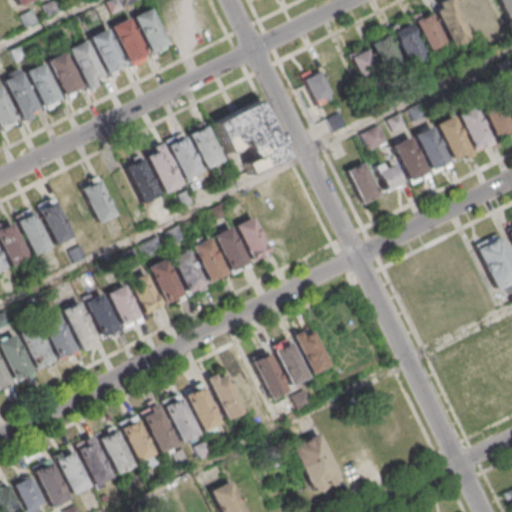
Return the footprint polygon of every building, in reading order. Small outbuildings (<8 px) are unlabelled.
[(41,6),(53,0),(59,13),(47,18),(41,6)] [(495,0),(511,0),(511,20),(507,23),(495,0)] [(433,10),(451,1),(469,37),(451,46),(433,10)] [(148,54),(166,45),(147,7),(129,16),(148,54)] [(19,16),(31,10),(37,23),(25,29),(19,16)] [(413,20),(429,12),(446,46),(430,54),(413,20)] [(126,64),(144,56),(125,17),(107,26),(126,64)] [(391,32),(407,24),(424,57),(408,65),(391,32)] [(105,75),(122,66),(103,28),(85,37),(105,75)] [(30,40),(42,34),(48,47),(36,53),(30,40)] [(370,43),(386,35),(402,69),(386,77),(370,43)] [(83,87),(101,78),(82,39),(64,48),(83,87)] [(9,51),(21,45),(27,58),(15,64),(9,51)] [(375,71),(363,48),(346,57),(358,80),(375,71)] [(62,98),(80,89),(60,51),(43,60),(62,98)] [(495,65),(507,60),(511,70),(511,72),(501,78),(495,65)] [(40,109),(58,100),(39,62),(21,71),(40,109)] [(312,106),(329,97),(315,68),(298,76),(312,106)] [(0,81),(20,121),(37,112),(17,71),(0,79),(0,81)] [(0,132),(16,124),(0,92),(0,132)] [(511,94),(501,99),(511,126),(511,94)] [(476,104),(493,95),(511,131),(494,140),(476,104)] [(209,118),(222,154),(244,145),(249,160),(242,163),(245,173),(288,157),(282,142),(275,144),(258,99),(209,118)] [(407,110),(420,104),(426,116),(413,123),(407,110)] [(454,115),(471,106),(489,142),(472,151),(454,115)] [(341,124),(336,114),(325,121),(331,130),(341,124)] [(384,121),(398,114),(404,127),(390,134),(384,121)] [(431,125),(449,116),(467,152),(449,160),(431,125)] [(185,134),(203,125),(221,160),(204,169),(185,134)] [(358,135),(376,126),(384,142),(366,151),(358,135)] [(409,135),(427,127),(445,162),(427,171),(409,135)] [(164,144),(182,135),(200,171),(182,180),(164,144)] [(388,146),(405,137),(423,173),(406,182),(388,146)] [(144,158),(161,149),(179,185),(162,193),(144,158)] [(122,169),(139,160),(158,196),(140,204),(122,169)] [(342,171),(360,162),(376,196),(358,204),(342,171)] [(389,163),(372,171),(383,193),(400,185),(389,163)] [(77,189),(95,180),(113,216),(96,225),(77,189)] [(35,210),(52,201),(70,237),(53,246),(35,210)] [(13,221),(30,212),(48,248),(31,257),(13,221)] [(232,226),(250,217),(268,253),(250,262),(232,226)] [(0,251),(0,226),(8,222),(26,258),(8,267),(0,251)] [(511,249),(511,225),(503,230),(511,249)] [(210,236),(228,227),(246,263),(228,272),(210,236)] [(511,279),(511,267),(496,232),(470,244),(491,290),(511,279)] [(188,247),(206,238),(224,274),(206,283),(188,247)] [(167,259),(185,250),(202,285),(185,293),(167,259)] [(145,267),(162,258),(180,294),(163,303),(145,267)] [(125,282),(142,273),(161,309),(143,318),(125,282)] [(103,294),(121,285),(137,317),(119,326),(103,294)] [(80,302),(98,294),(116,329),(99,338),(80,302)] [(57,311),(75,302),(93,338),(75,347),(57,311)] [(36,322),(54,313),(72,349),(54,358),(36,322)] [(456,416),(484,405),(469,368),(483,362),(497,396),(511,390),(511,352),(500,322),(429,351),(456,416)] [(15,333),(32,324),(50,360),(33,369),(15,333)] [(290,336),(298,332),(300,336),(310,331),(327,366),(310,375),(290,336)] [(0,358),(0,340),(11,335),(29,371),(11,380),(0,358)] [(270,352),(288,343),(306,379),(288,387),(270,352)] [(249,362),(266,353),(284,389),(267,398),(249,362)] [(227,373),(245,364),(263,400),(245,409),(227,373)] [(0,367),(8,383),(0,387),(0,367)] [(205,384),(223,375),(241,411),(223,420),(205,384)] [(181,396),(199,387),(217,423),(199,432),(181,396)] [(160,408),(177,399),(196,435),(178,444),(160,408)] [(138,418),(156,410),(174,445),(156,454),(138,418)] [(115,428),(133,419),(151,455),(133,464),(115,428)] [(95,440),(112,431),(131,467),(113,476),(95,440)] [(288,447),(316,434),(338,480),(311,493),(288,447)] [(73,450),(91,442),(109,477),(91,486),(73,450)] [(51,460),(69,452),(87,487),(69,496),(51,460)] [(30,473),(47,464),(65,500),(48,508),(30,473)] [(22,511),(9,486),(27,477),(40,504),(24,511),(22,511)] [(216,511),(206,492),(226,482),(241,511),(216,511)] [(511,486),(501,493),(510,511),(511,509),(511,486)] [(1,490),(0,488),(0,511),(14,511),(16,511),(6,488),(1,490)]
